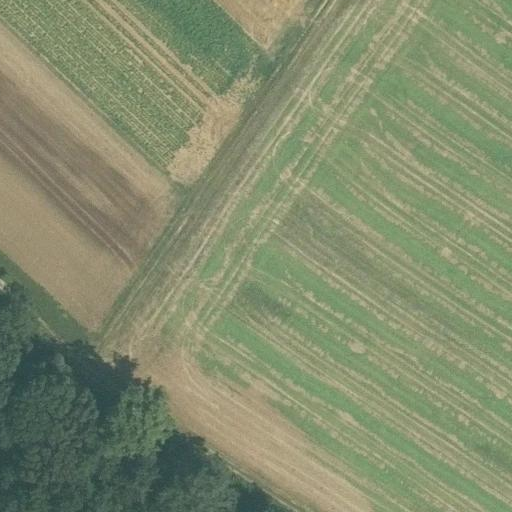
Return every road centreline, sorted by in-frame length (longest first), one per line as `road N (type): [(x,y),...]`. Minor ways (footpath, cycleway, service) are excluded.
road 1 (track): [(329,0),(73,354)]
road 2 (track): [(73,354),(298,511)]
